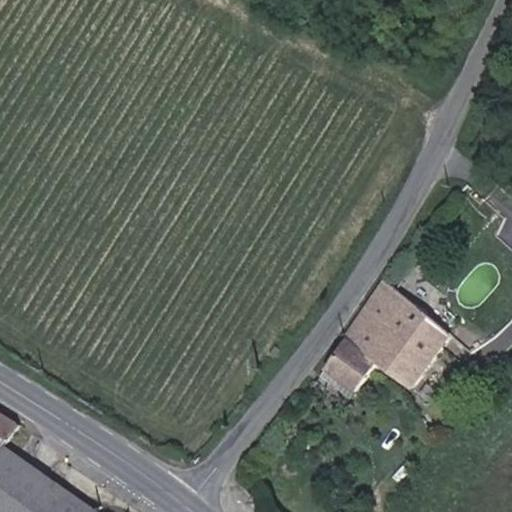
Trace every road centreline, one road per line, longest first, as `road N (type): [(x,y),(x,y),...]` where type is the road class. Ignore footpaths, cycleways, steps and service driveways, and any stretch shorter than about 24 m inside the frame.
road 1 (tertiary): [(189,506),(313,352),(402,223),(511,3)]
road 2 (primary): [(0,379),(189,506)]
